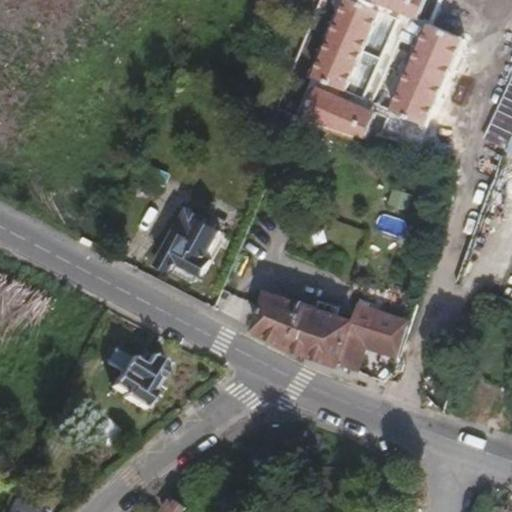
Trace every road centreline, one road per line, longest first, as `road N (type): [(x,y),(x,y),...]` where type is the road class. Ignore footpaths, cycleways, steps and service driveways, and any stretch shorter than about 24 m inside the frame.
road 1 (residential): [(263,370),(0,227)]
road 2 (residential): [(511,463),(263,370)]
road 3 (unclassified): [(107,511),(244,396),(263,370)]
